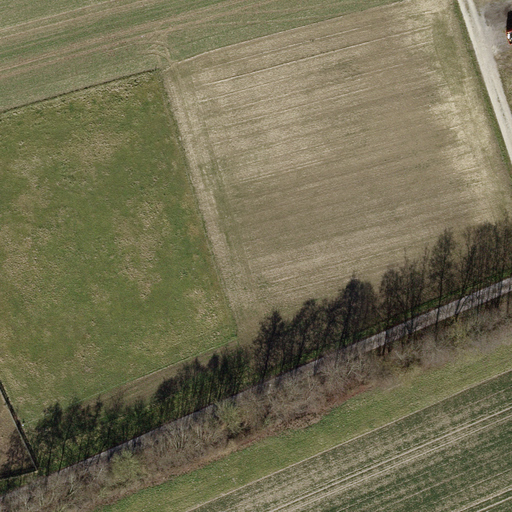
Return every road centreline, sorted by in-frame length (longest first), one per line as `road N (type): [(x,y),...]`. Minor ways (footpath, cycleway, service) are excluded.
road 1 (track): [(0,506),(511,281)]
road 2 (track): [(511,125),(467,0)]
